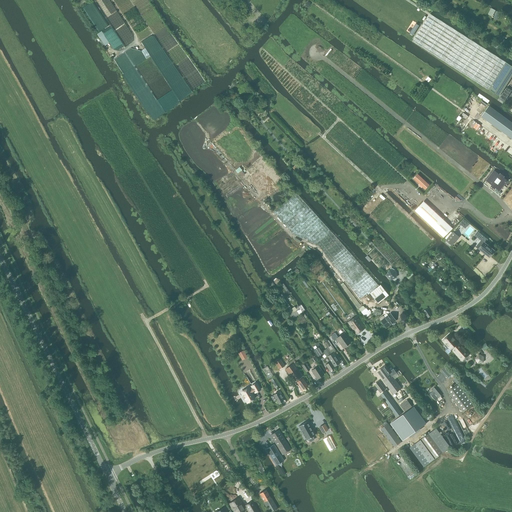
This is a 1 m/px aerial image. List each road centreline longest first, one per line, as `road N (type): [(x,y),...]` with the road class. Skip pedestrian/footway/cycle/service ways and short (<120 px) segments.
road 1 (unclassified): [(106,474),(271,416),(479,298),(511,253)]
road 2 (tertiary): [(106,474),(0,255)]
